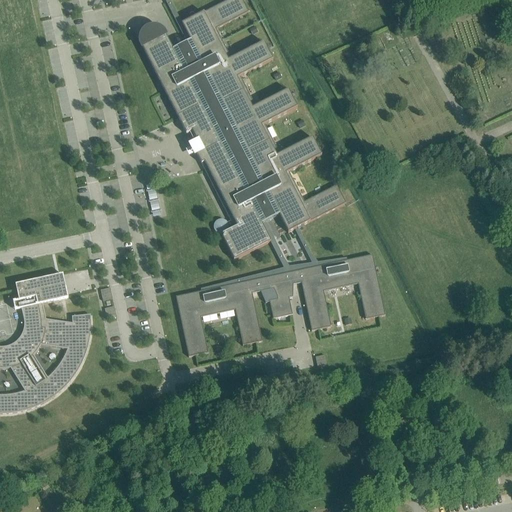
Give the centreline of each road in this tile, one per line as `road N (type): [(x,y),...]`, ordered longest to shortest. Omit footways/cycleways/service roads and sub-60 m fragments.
road 1 (residential): [(84,0),(171,377)]
road 2 (track): [(171,377),(159,396),(0,479)]
road 3 (residential): [(171,377),(303,353),(293,303)]
road 4 (unclassified): [(511,126),(475,143),(418,35)]
road 5 (residential): [(230,511),(218,502),(170,396),(171,377)]
